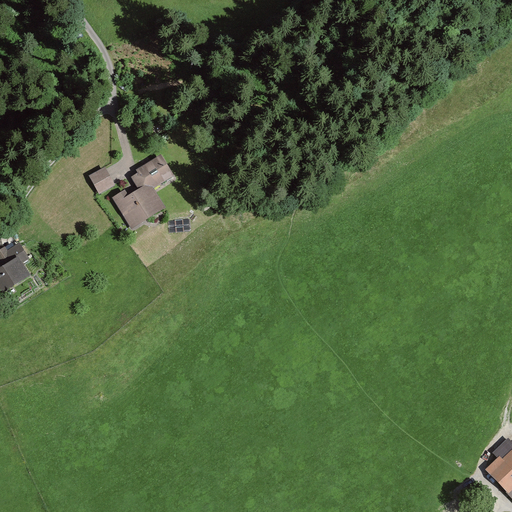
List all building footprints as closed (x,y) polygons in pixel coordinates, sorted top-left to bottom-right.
[(141,192),(149,187),(163,178),(165,181),(172,177),(161,159),(132,177),(141,192)] [(115,182),(105,166),(90,175),(100,191),(115,182)] [(162,208),(149,187),(141,192),(125,202),(121,195),(116,198),(133,226),(162,208)] [(5,246),(0,248),(0,259),(3,265),(0,267),(0,292),(31,273),(23,260),(30,256),(21,241),(8,250),(5,246)] [(511,453),(493,471),(511,491),(511,453)]
